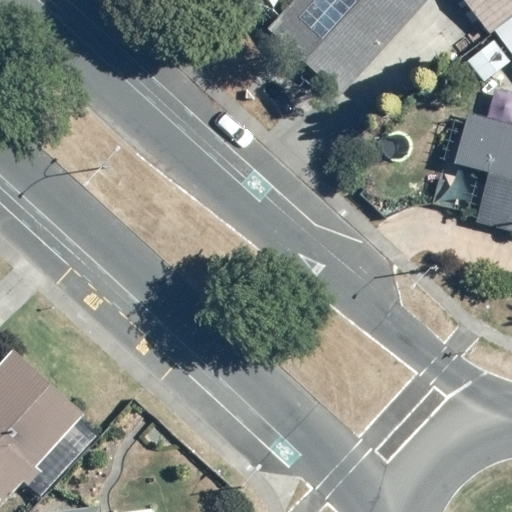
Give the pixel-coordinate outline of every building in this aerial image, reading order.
[(292,0),(266,29),(340,95),(425,0),(292,0)] [(511,0),(466,0),(494,35),(511,20),(511,0)] [(511,20),(494,35),(511,59),(511,20)] [(488,172),(474,224),(511,233),(511,124),(470,113),(456,163),(488,172)] [(0,508),(89,416),(19,349),(0,369),(0,508)]
